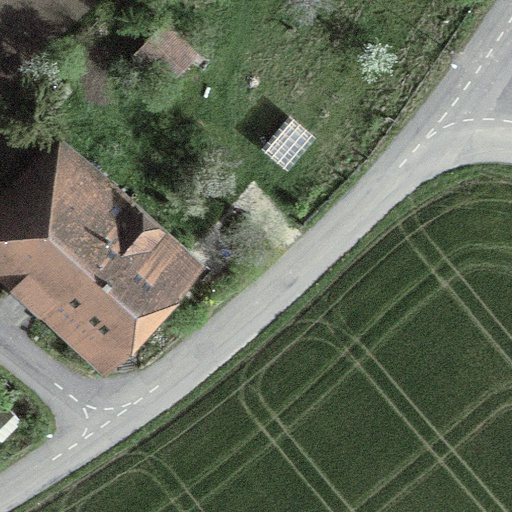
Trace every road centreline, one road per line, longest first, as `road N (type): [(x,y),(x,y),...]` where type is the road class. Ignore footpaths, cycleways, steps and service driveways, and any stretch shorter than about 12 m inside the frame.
road 1 (unclassified): [(493,92),(105,422)]
road 2 (unclassified): [(105,422),(0,340)]
road 3 (unclassified): [(105,422),(0,499)]
